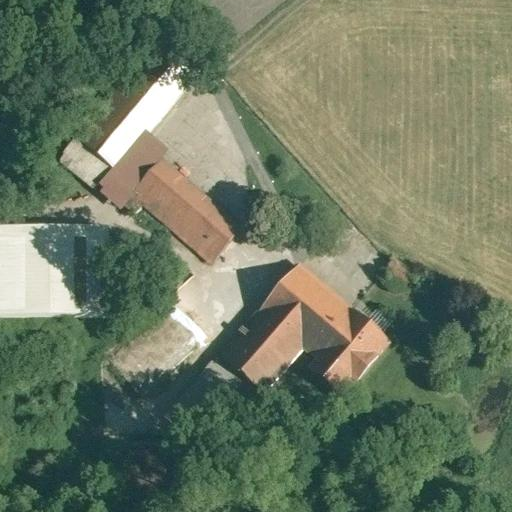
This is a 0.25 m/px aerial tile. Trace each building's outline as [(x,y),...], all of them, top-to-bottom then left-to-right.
[(133,151),(149,133),(136,121),(102,158),(119,174),(137,154),(133,151)] [(243,222),(165,145),(129,180),(207,258),(243,222)] [(112,235),(0,235),(0,326),(113,325),(112,235)] [(421,259),(392,246),(385,262),(414,275),(421,259)] [(389,330),(291,254),(216,351),(261,386),(302,333),(326,352),(311,372),(340,394),(389,330)]
